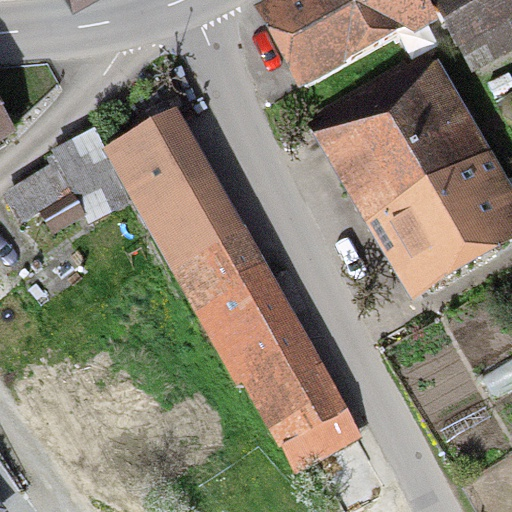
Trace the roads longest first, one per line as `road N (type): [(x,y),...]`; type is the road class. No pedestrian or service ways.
road 1 (residential): [(440,511),(235,123),(191,0)]
road 2 (residential): [(0,178),(107,68),(120,17)]
road 3 (secondary): [(120,17),(0,31)]
